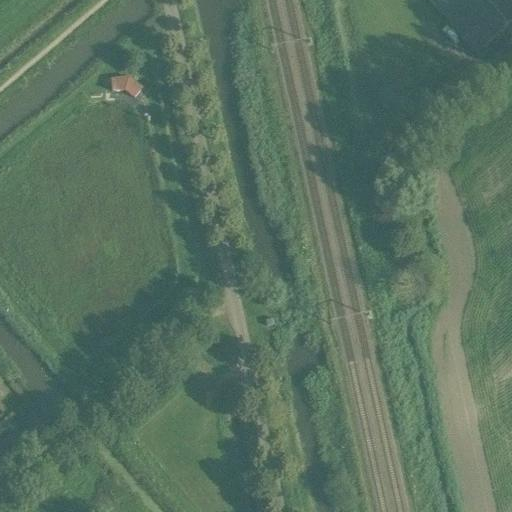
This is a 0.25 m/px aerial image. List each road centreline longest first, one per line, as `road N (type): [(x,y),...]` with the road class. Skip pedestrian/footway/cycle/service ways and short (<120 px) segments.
road 1 (unclassified): [(273,511),(167,0)]
road 2 (track): [(223,282),(224,311),(0,485)]
road 3 (track): [(107,0),(0,92)]
